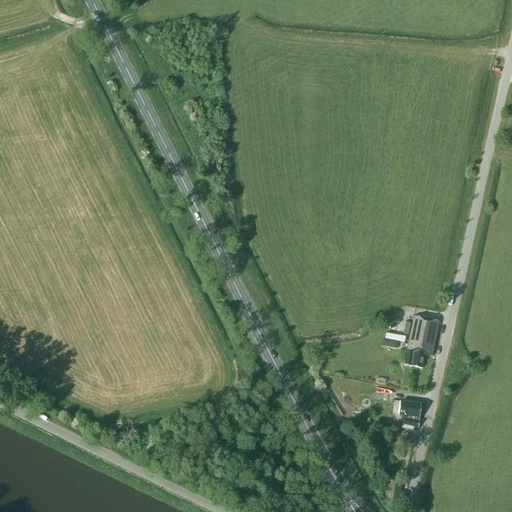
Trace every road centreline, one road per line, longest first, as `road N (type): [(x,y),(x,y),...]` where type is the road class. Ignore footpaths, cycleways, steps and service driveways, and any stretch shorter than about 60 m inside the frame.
road 1 (primary): [(359,511),(294,404),(91,0)]
road 2 (unclassified): [(410,511),(511,50)]
road 3 (unclassified): [(223,511),(0,403)]
